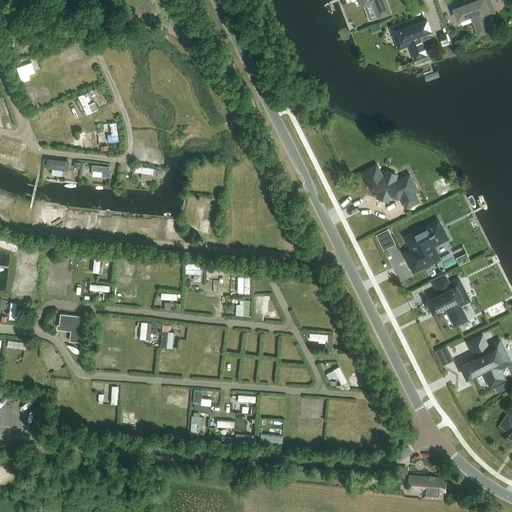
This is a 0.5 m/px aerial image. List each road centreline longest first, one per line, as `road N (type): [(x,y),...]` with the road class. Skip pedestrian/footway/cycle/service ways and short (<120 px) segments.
road 1 (unclassified): [(511,501),(474,477),(431,433),(216,0)]
road 2 (track): [(31,330),(47,302),(294,329)]
road 3 (track): [(28,137),(39,150),(116,162),(128,155),(123,112),(76,0)]
road 4 (track): [(160,381),(353,394)]
road 5 (track): [(260,256),(324,394)]
